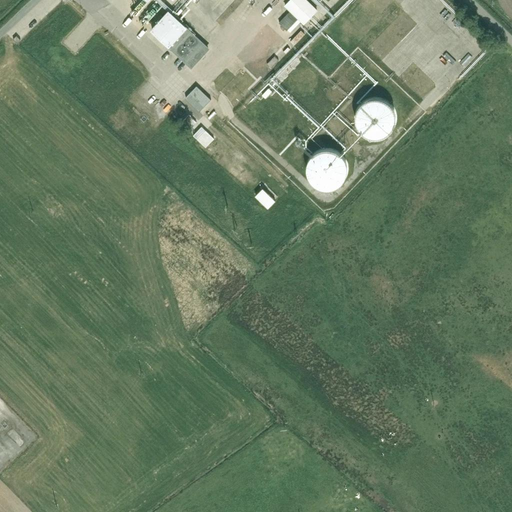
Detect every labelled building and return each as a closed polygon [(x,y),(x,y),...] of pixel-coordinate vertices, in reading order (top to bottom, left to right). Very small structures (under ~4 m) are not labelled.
[(304,0),(291,0),(284,8),(304,27),(318,13),(304,0)] [(168,13),(150,33),(192,70),(209,50),(168,13)] [(294,44),(304,33),(300,30),(291,41),(294,44)] [(325,51),(323,51),(321,53),(319,55),(318,57),(318,59),(319,62),(320,64),(323,66),(325,66),(328,66),(330,65),(332,63),(333,60),(334,58),(333,55),(332,53),(330,52),(328,51),(325,51)] [(304,71),(300,72),(296,73),(293,76),(291,80),(290,84),(291,88),(293,91),(296,94),(300,95),(303,96),(307,95),(310,93),(313,90),(314,86),(315,83),(314,79),(311,75),(308,73),(304,71)] [(218,94),(204,80),(186,99),(200,112),(218,94)] [(253,105),(276,85),(272,80),(248,100),(253,105)] [(379,100),(372,100),(365,103),(360,108),(357,114),(356,121),(357,128),(361,133),(366,137),(371,140),(378,140),(384,139),(389,136),(394,131),(396,125),(397,119),(395,112),(391,106),(385,102),(379,100)] [(270,103),(265,104),(261,106),(258,109),(256,113),(255,118),(256,123),(259,127),(262,131),(267,132),(272,132),(277,131),(281,127),(284,123),(285,118),(284,113),(282,109),(279,106),(274,104),(270,103)] [(189,130),(196,121),(188,114),(181,122),(189,130)] [(201,126),(192,135),(206,147),(214,138),(201,126)] [(329,152),(322,153),(316,156),(311,161),(308,167),(307,174),(308,180),(311,186),(316,190),(322,192),(328,193),(335,192),(340,188),(344,183),(347,178),(347,171),(346,164),(342,159),(336,154),(329,152)] [(264,180),(251,193),(263,206),(276,193),(264,180)]
